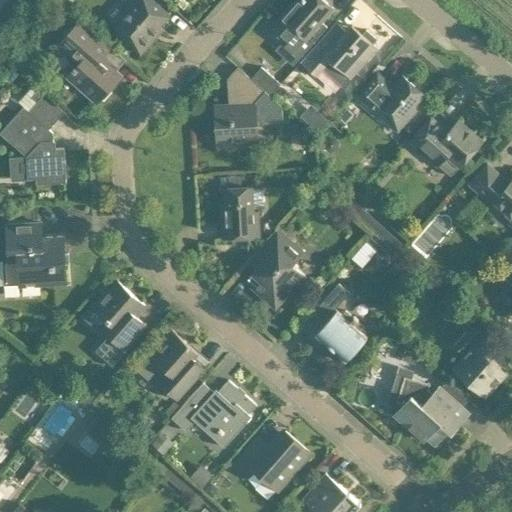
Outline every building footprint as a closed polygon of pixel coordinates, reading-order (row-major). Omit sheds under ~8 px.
[(170,16),(151,0),(129,0),(124,6),(130,12),(116,27),(125,34),(122,38),(141,54),(163,29),(160,26),(170,16)] [(327,4),(323,0),(296,0),(292,5),(291,4),(267,31),(298,59),(324,30),(318,26),(330,12),(324,7),(327,4)] [(112,91),(109,89),(121,76),(101,58),(111,47),(80,19),(58,44),(79,63),(67,76),(77,85),(97,103),(102,98),(104,100),(112,91)] [(377,39),(366,29),(362,34),(356,29),(352,25),(346,32),(336,22),(300,62),(315,76),(322,68),(340,84),(348,76),(350,78),(377,48),(373,44),(377,39)] [(281,105),(270,95),(251,79),(237,67),(227,79),(234,86),(228,93),(229,106),(215,106),(217,146),(257,143),(256,120),(282,118),(281,105)] [(251,79),(270,95),(280,84),(261,67),(251,79)] [(359,95),(398,130),(416,110),(413,108),(425,96),(403,76),(393,88),(377,74),(359,95)] [(35,178),(36,185),(66,183),(64,148),(54,149),(53,133),(49,129),(57,120),(42,106),(49,98),(38,89),(31,97),(36,102),(29,110),(24,106),(0,133),(26,156),(27,175),(31,178),(35,178)] [(437,165),(438,164),(451,176),(482,141),(458,120),(447,132),(431,118),(410,141),(437,165)] [(511,220),(511,179),(508,183),(487,164),(469,184),(491,203),(492,202),(511,220)] [(227,223),(222,224),(223,238),(259,236),(258,211),(253,211),(252,205),(264,205),(264,189),(251,189),(251,187),(225,189),(227,223)] [(363,209),(352,199),(345,207),(356,216),(363,209)] [(390,246),(399,254),(405,246),(363,209),(356,216),(373,231),(390,246)] [(41,222),(7,225),(8,260),(2,260),(4,286),(19,285),(22,285),(22,289),(39,288),(39,284),(66,282),(63,236),(42,238),(41,222)] [(285,298),(305,275),(292,264),(303,252),(277,228),(248,261),(249,262),(252,258),(265,269),(250,286),(272,305),(281,294),(285,298)] [(373,231),(365,240),(366,242),(377,251),(382,256),(390,246),(373,231)] [(377,251),(366,242),(352,258),(363,267),(377,251)] [(145,305),(118,281),(93,309),(105,319),(99,327),(109,336),(96,351),(113,366),(125,353),(123,351),(146,325),(135,316),(145,305)] [(349,292),(339,283),(313,312),(324,321),(325,320),(326,322),(316,334),(323,340),(318,346),(333,359),(338,353),(345,360),(367,336),(361,331),(365,327),(345,310),(341,314),(335,308),(349,292)] [(505,354),(474,327),(469,322),(464,328),(465,330),(452,344),(464,355),(453,368),(485,397),(502,377),(498,374),(498,366),(496,364),(505,354)] [(171,329),(158,343),(161,346),(152,355),(150,353),(136,369),(155,386),(158,382),(177,400),(204,369),(196,362),(201,356),(171,329)] [(401,359),(415,363),(417,354),(405,347),(401,359)] [(440,387),(439,386),(432,394),(428,390),(429,384),(428,383),(405,376),(404,376),(397,399),(403,404),(395,414),(424,440),(427,437),(435,444),(447,430),(450,433),(468,413),(440,387)] [(181,407),(172,417),(186,430),(195,420),(216,439),(227,427),(235,434),(251,416),(249,414),(257,405),(244,394),(242,396),(236,391),(238,388),(229,380),(218,392),(216,390),(214,392),(203,382),(190,397),(181,407)] [(172,417),(181,407),(173,400),(164,411),(172,417)] [(255,465),(279,486),(307,455),(283,433),(268,450),(257,441),(234,466),(245,476),(255,465)] [(326,473),(303,499),(317,511),(354,511),(361,504),(326,473)]
